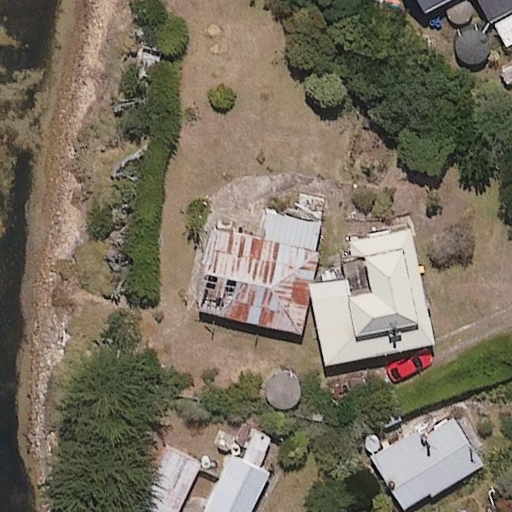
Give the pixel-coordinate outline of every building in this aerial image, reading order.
[(511,0),(420,0),(426,10),(442,0),(480,0),(505,44),(511,40),(511,0)] [(314,211),(258,199),(254,219),(208,210),(190,296),(293,318),(300,296),(305,295),(316,349),(424,327),(402,213),(351,223),(357,255),(302,266),(314,211)] [(476,452),(449,406),(418,424),(416,419),(368,447),(399,498),(476,452)] [(266,428),(247,419),(239,435),(228,430),(198,497),(231,511),(237,511),(263,456),(255,453),(266,428)] [(195,454),(162,437),(134,492),(167,509),(195,454)]
